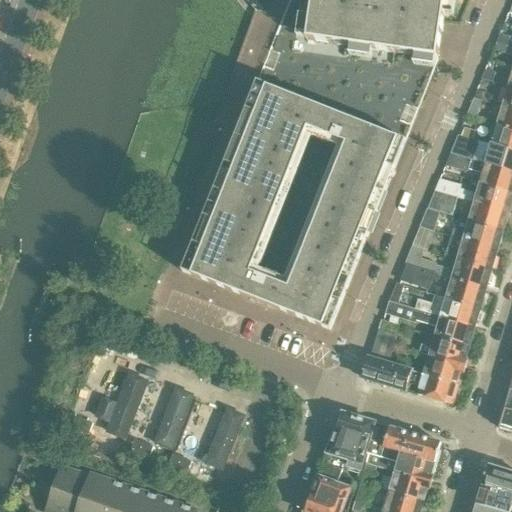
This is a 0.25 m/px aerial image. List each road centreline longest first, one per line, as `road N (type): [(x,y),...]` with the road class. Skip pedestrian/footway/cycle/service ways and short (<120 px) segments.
road 1 (residential): [(500,0),(353,356),(328,387)]
road 2 (residential): [(328,387),(161,319)]
road 3 (residential): [(475,436),(328,387)]
road 4 (residential): [(328,387),(283,511)]
road 5 (residential): [(475,436),(511,312)]
